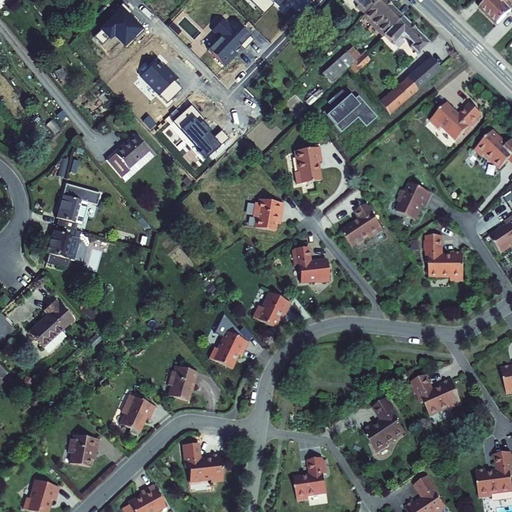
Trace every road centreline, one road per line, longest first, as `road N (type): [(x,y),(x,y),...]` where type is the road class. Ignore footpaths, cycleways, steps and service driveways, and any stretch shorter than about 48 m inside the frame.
road 1 (residential): [(259,430),(274,364),(312,330),(343,322),(456,333),(511,302)]
road 2 (residential): [(84,511),(179,424),(259,430)]
